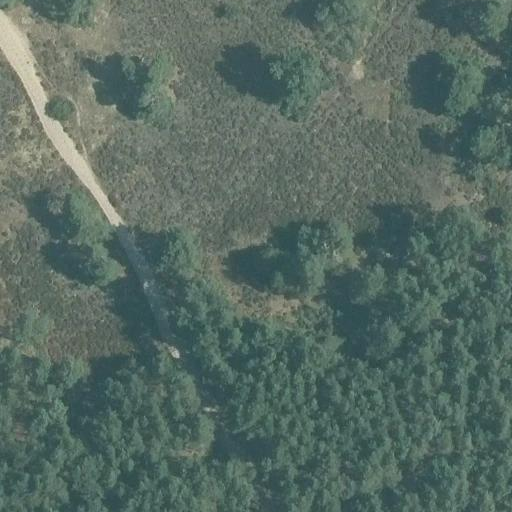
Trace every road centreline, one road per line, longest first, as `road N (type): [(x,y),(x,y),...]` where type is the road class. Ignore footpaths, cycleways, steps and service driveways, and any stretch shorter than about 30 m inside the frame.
road 1 (track): [(268,511),(0,17)]
road 2 (track): [(511,465),(429,474),(364,511)]
